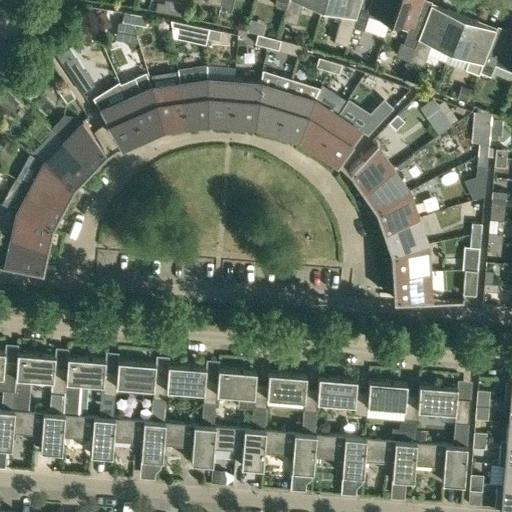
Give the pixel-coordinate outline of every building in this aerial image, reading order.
[(156,1),(155,10),(167,12),(169,0),(164,0),(164,2),(156,1)] [(287,0),(286,6),(282,19),(296,23),(302,1),(322,7),(323,0),(287,0)] [(347,44),(353,26),(352,26),(360,1),(359,0),(323,0),(322,7),(341,13),(333,40),(347,44)] [(371,0),(370,4),(360,1),(352,26),(353,26),(363,29),(368,16),(388,22),(395,0),(371,0)] [(412,18),(418,0),(395,0),(388,22),(408,29),(403,43),(414,46),(423,22),(412,18)] [(430,4),(423,22),(414,46),(409,59),(423,64),(431,43),(450,50),(463,16),(430,4)] [(105,10),(92,15),(98,30),(111,25),(105,10)] [(123,11),(121,21),(133,23),(135,13),(123,11)] [(147,15),(135,13),(133,23),(145,25),(147,15)] [(463,16),(450,50),(469,57),(465,68),(478,73),(479,71),(488,47),(495,28),(463,16)] [(490,75),(495,63),(498,55),(511,60),(511,21),(499,51),(488,47),(479,71),(490,75)] [(192,24),(189,40),(205,43),(206,38),(209,28),(197,25),(192,24)] [(220,30),(209,28),(206,38),(218,40),(220,30)] [(266,46),(269,36),(257,33),(254,43),(266,46)] [(280,39),(269,36),(266,46),(278,49),(280,39)] [(67,46),(55,54),(81,92),(81,91),(93,83),(67,46)] [(315,66),(327,70),(330,60),(318,56),(315,66)] [(330,60),(327,70),(338,73),(341,63),(330,60)] [(184,118),(207,115),(207,76),(206,65),(177,69),(179,80),(184,118)] [(290,78),(262,69),(260,81),(254,119),(276,125),(287,89),(290,78)] [(134,77),(139,89),(125,96),(141,130),(162,121),(151,84),(146,72),(134,77)] [(233,78),(207,76),(207,115),(230,117),(233,78)] [(260,81),(233,78),(230,117),(254,119),(260,81)] [(298,132),(314,97),(319,87),(290,78),(287,89),(276,125),(298,132)] [(162,121),(184,118),(179,80),(151,84),(162,121)] [(141,130),(125,96),(119,82),(93,98),(119,140),(141,130)] [(460,85),(456,98),(466,101),(470,88),(460,85)] [(67,86),(59,92),(66,102),(74,96),(67,86)] [(8,92),(0,100),(0,103),(9,112),(19,102),(8,92)] [(298,132),(317,145),(337,113),(314,97),(298,132)] [(383,100),(375,109),(370,114),(377,121),(391,107),(383,100)] [(362,128),(337,113),(317,145),(337,157),(362,128)] [(388,122),(395,129),(404,120),(396,113),(388,122)] [(473,115),(471,142),(478,142),(488,143),(491,116),(473,115)] [(62,140),(89,166),(106,149),(82,119),(62,140)] [(89,166),(62,140),(42,160),(73,183),(89,166)] [(478,142),(477,154),(487,155),(488,143),(478,142)] [(362,188),(393,166),(376,143),(348,169),(362,188)] [(495,147),(494,156),(506,157),(506,148),(495,147)] [(486,167),(487,155),(477,154),(476,167),(486,167)] [(494,156),(494,165),(505,166),(506,157),(494,156)] [(29,185),(63,203),(73,183),(42,160),(29,185)] [(393,166),(362,188),(375,207),(409,189),(393,166)] [(63,203),(29,185),(16,209),(52,223),(63,203)] [(409,189),(375,207),(382,228),(418,216),(409,189)] [(491,190),(491,198),(505,199),(505,191),(491,190)] [(504,207),(505,199),(491,198),(490,206),(504,207)] [(52,223),(16,209),(10,237),(47,245),(52,223)] [(390,250),(427,242),(418,216),(382,228),(390,250)] [(471,222),(470,234),(480,235),(481,223),(471,222)] [(488,232),(487,240),(501,241),(502,233),(488,232)] [(480,235),(470,234),(469,246),(479,247),(480,235)] [(47,245),(10,237),(4,265),(42,268),(47,245)] [(427,242),(390,250),(391,273),(429,270),(427,242)] [(462,293),(475,294),(477,269),(464,268),(462,293)] [(484,282),(492,283),(493,268),(485,268),(484,282)] [(429,270),(391,273),(392,296),(430,299),(429,270)] [(498,283),(492,283),(484,282),(483,290),(497,291),(498,283)] [(0,388),(14,390),(14,386),(15,376),(16,362),(3,361),(4,350),(0,349),(0,388)] [(15,376),(14,386),(14,390),(12,408),(14,408),(27,409),(30,377),(53,379),(52,389),(64,390),(66,366),(54,365),(55,354),(17,351),(16,362),(15,376)] [(63,412),(64,412),(77,413),(80,381),(103,383),(102,393),(115,394),(115,384),(116,370),(104,369),(105,358),(67,355),(66,366),(64,390),(63,412)] [(165,398),(166,388),(167,374),(154,373),(155,362),(117,359),(116,370),(115,384),(153,387),(152,397),(165,398)] [(213,424),(216,392),(217,378),(204,377),(205,366),(168,363),(167,374),(166,388),(203,391),(201,423),(213,424)] [(216,392),(238,394),(238,405),(253,406),(251,427),(264,428),(266,396),(267,382),(255,381),(256,370),(218,367),(217,378),(216,392)] [(314,432),(316,400),(317,386),(305,385),(306,374),(268,371),(267,382),(266,396),(304,399),(301,431),(314,432)] [(366,414),(367,404),(368,390),(355,389),(356,378),(318,375),(317,386),(316,400),(354,403),(353,413),(366,414)] [(418,394),(405,393),(406,382),(369,379),(368,390),(367,404),(404,407),(403,417),(416,418),(417,408),(418,394)] [(470,398),(456,397),(456,386),(419,383),(418,394),(417,408),(441,410),(440,420),(468,422),(470,398)] [(477,389),(476,397),(489,398),(490,390),(477,389)] [(489,398),(476,397),(476,405),(488,406),(489,398)] [(14,408),(12,408),(0,407),(0,445),(11,447),(12,431),(14,408)] [(61,450),(62,435),(64,412),(63,412),(27,409),(14,408),(12,431),(41,433),(39,449),(61,450)] [(114,416),(77,413),(64,412),(62,435),(91,437),(90,453),(111,455),(113,439),(114,416)] [(162,459),(163,443),(165,420),(114,416),(113,439),(141,441),(140,457),(162,459)] [(215,424),(213,424),(201,423),(165,420),(163,443),(191,445),(190,461),(212,463),(213,447),(215,424)] [(511,442),(511,421),(507,421),(505,441),(500,441),(500,442),(511,442)] [(265,428),(264,428),(251,427),(215,424),(213,447),(242,449),(240,465),(262,467),(263,451),(265,428)] [(312,471),(314,455),(315,432),(314,432),(301,431),(265,428),(263,451),(292,453),(291,469),(312,471)] [(415,428),(414,439),(425,440),(426,429),(415,428)] [(486,432),(474,431),(473,439),(486,440),(486,432)] [(363,475),(364,459),(366,436),(315,432),(314,455),(342,457),(341,473),(363,475)] [(416,441),(366,436),(364,459),(392,461),(391,477),(413,479),(414,463),(416,441)] [(486,440),(473,439),(472,447),(485,448),(486,440)] [(466,444),(416,441),(414,463),(443,465),(441,481),(463,483),(466,444)] [(511,442),(500,442),(498,463),(511,463),(511,442)] [(497,483),(497,484),(511,484),(511,463),(498,463),(503,464),(501,483),(497,483)] [(213,469),(212,481),(225,482),(226,470),(213,469)] [(470,473),(469,481),(482,482),(483,474),(470,473)] [(481,490),(482,482),(469,481),(469,489),(481,490)] [(499,506),(499,510),(499,511),(511,511),(511,484),(497,484),(495,505),(499,506)]
